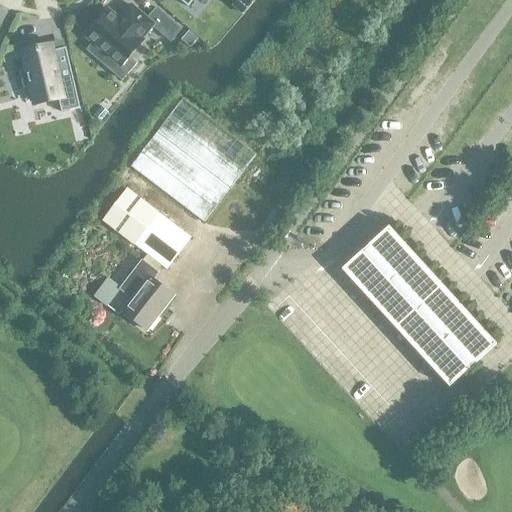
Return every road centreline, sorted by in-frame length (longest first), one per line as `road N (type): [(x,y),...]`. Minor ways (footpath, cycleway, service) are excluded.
road 1 (unclassified): [(68,511),(303,213)]
road 2 (unknown): [(511,321),(467,379),(429,395),(400,391),(333,289),(320,229)]
